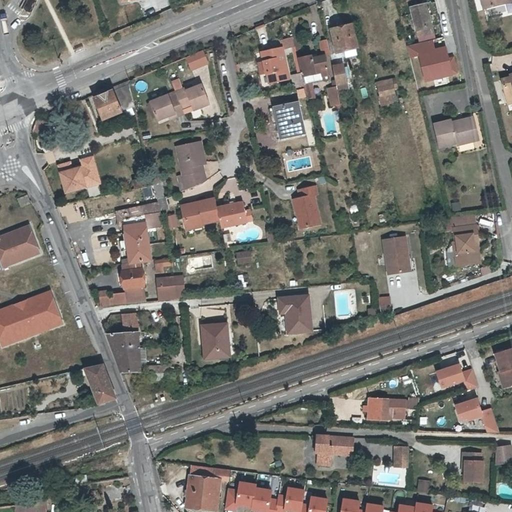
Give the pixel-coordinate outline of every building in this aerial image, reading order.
[(508,4),(506,0),(486,0),(488,9),(508,4)] [(418,33),(434,29),(429,7),(413,11),(418,33)] [(339,53),(347,51),(348,57),(358,55),(357,48),(359,48),(353,25),(334,30),(339,53)] [(435,33),(434,29),(418,33),(419,37),(435,33)] [(408,58),(415,56),(422,83),(457,73),(452,53),(447,55),(445,45),(434,48),(431,39),(405,46),(408,58)] [(328,40),(321,41),(324,56),(327,56),(331,55),(328,40)] [(81,44),(74,46),(76,52),(83,49),(81,44)] [(266,67),(267,67),(271,83),(291,78),(283,47),(262,52),(266,67)] [(189,71),(207,64),(201,49),(183,57),(189,71)] [(305,76),(307,83),(325,79),(324,75),(330,74),(327,56),(313,59),(313,56),(301,59),(305,76)] [(338,86),(339,91),(351,89),(346,64),(334,67),(338,86)] [(303,72),(293,74),(294,81),(296,81),(297,86),(306,84),(303,72)] [(177,91),(179,94),(185,108),(194,104),(196,109),(212,102),(204,83),(189,89),(187,87),(177,91)] [(396,85),(380,88),(384,105),(394,103),(392,94),(397,93),(396,85)] [(342,103),(339,91),(338,86),(330,88),(333,105),(342,103)] [(127,87),(93,100),(101,121),(133,108),(127,87)] [(172,97),(171,94),(152,101),(160,121),(171,116),(178,113),(179,116),(187,113),(185,108),(179,94),(172,97)] [(300,102),(277,107),(283,138),(307,132),(300,102)] [(458,145),(477,141),(475,131),(478,131),(475,118),(453,123),(453,121),(437,125),(442,147),(458,143),(458,145)] [(205,163),(209,162),(204,140),(179,146),(189,189),(205,184),(210,180),(206,165),(205,163)] [(83,160),(84,167),(86,164),(92,162),(96,164),(94,157),(83,160)] [(86,164),(84,167),(73,170),(71,163),(60,166),(67,193),(101,183),(96,164),(92,162),(86,164)] [(134,181),(136,189),(155,185),(153,177),(134,181)] [(303,199),(297,200),(303,229),(323,225),(316,197),(320,196),(318,187),(301,191),(303,199)] [(27,196),(17,200),(20,208),(30,205),(27,196)] [(184,205),(188,225),(203,221),(204,224),(223,220),(220,207),(218,198),(184,205)] [(249,215),(248,210),(246,201),(220,207),(223,220),(224,228),(251,222),(251,221),(256,220),(254,214),(249,215)] [(118,230),(123,230),(122,227),(146,223),(147,230),(162,228),(158,203),(115,212),(118,230)] [(479,218),(457,220),(457,230),(480,228),(479,218)] [(205,226),(204,224),(203,221),(188,225),(189,229),(205,226)] [(146,223),(122,227),(123,230),(128,264),(128,267),(141,265),(152,263),(147,230),(146,223)] [(1,237),(0,239),(0,259),(3,268),(40,254),(30,226),(12,233),(13,237),(10,238),(12,243),(7,245),(5,239),(1,237)] [(458,267),(478,266),(477,246),(481,246),(480,228),(457,230),(458,243),(456,243),(458,267)] [(12,233),(1,237),(5,239),(7,245),(12,243),(10,238),(13,237),(12,233)] [(390,274),(407,272),(406,262),(410,262),(407,238),(386,240),(390,274)] [(242,264),(254,262),(252,250),(240,252),(242,264)] [(168,272),(168,259),(154,259),(155,272),(168,272)] [(128,264),(121,266),(121,271),(119,279),(120,287),(123,292),(144,289),(145,288),(145,284),(144,275),(141,268),(141,265),(128,267),(128,264)] [(155,279),(158,301),(185,299),(183,276),(155,279)] [(146,303),(144,289),(123,292),(124,294),(111,295),(111,297),(107,298),(106,291),(96,292),(96,299),(100,308),(146,303)] [(15,306),(0,311),(0,340),(2,346),(26,337),(25,334),(37,330),(38,333),(62,325),(51,293),(26,302),(28,307),(16,311),(15,306)] [(286,308),(286,313),(288,333),(311,331),(308,297),(280,299),(280,308),(286,308)] [(19,304),(15,306),(16,311),(28,307),(26,302),(19,304)] [(381,315),(392,314),(391,306),(380,307),(381,315)] [(370,317),(380,315),(379,308),(368,310),(370,317)] [(123,374),(152,371),(152,365),(141,366),(138,313),(124,315),(126,333),(108,334),(123,374)] [(205,359),(229,357),(226,321),(201,323),(205,359)] [(500,369),(501,372),(506,384),(507,386),(511,385),(511,348),(496,353),(500,369)] [(457,362),(433,370),(439,389),(462,381),(465,390),(476,386),(470,369),(460,372),(457,362)] [(83,367),(97,402),(114,396),(101,363),(83,367)] [(506,384),(501,372),(498,373),(501,384),(503,388),(507,386),(506,384)] [(402,408),(412,409),(413,398),(410,398),(410,400),(370,399),(370,407),(365,407),(365,411),(369,411),(369,420),(388,420),(388,414),(394,415),(394,412),(402,412),(402,408)] [(476,398),(452,405),(457,422),(480,416),(486,432),(498,432),(490,408),(480,411),(476,398)] [(331,453),(339,454),(340,449),(349,449),(349,443),(352,443),(353,439),(317,436),(316,452),(318,453),(317,464),(330,465),(331,453)] [(352,443),(349,443),(349,449),(340,449),(339,454),(351,455),(352,443)] [(511,454),(511,447),(497,449),(497,466),(511,463),(511,454)] [(464,454),(464,461),(467,461),(466,471),(466,482),(484,482),(484,462),(482,462),(482,454),(464,454)] [(409,468),(410,455),(397,455),(396,467),(409,468)] [(191,474),(187,507),(218,510),(221,478),(200,476),(200,473),(204,474),(206,466),(193,465),(192,475),(191,474)] [(421,480),(419,491),(428,492),(430,481),(421,480)] [(228,508),(239,510),(240,504),(255,506),(258,488),(259,484),(243,482),(242,491),(231,489),(228,508)] [(278,511),(281,501),(273,500),(274,491),(258,488),(255,510),(267,511),(278,511)] [(281,501),(278,511),(287,511),(288,510),(302,511),(303,511),(307,493),(291,490),(290,496),(282,495),(281,501)] [(305,504),(303,511),(328,511),(330,500),(314,497),(313,506),(305,504)] [(368,511),(369,511),(361,510),(362,501),(346,499),(343,511),(368,511)] [(35,511),(45,511),(45,502),(35,504),(35,511)] [(420,503),(419,507),(418,511),(434,511),(436,506),(420,503)]
